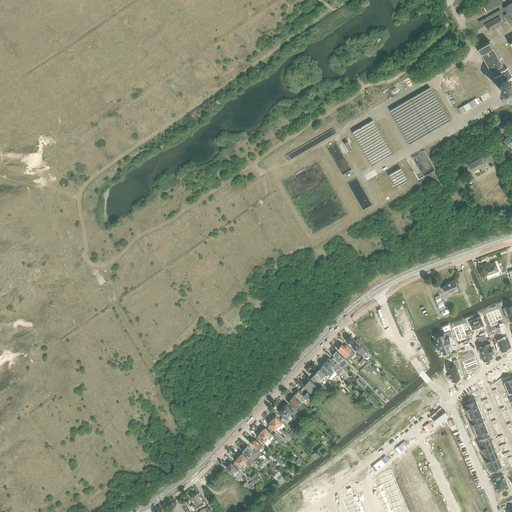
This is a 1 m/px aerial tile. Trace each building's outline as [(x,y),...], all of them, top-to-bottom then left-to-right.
[(482,0),(480,1),(486,11),(505,1),(504,0),(482,0)] [(511,2),(504,7),(507,13),(504,15),(503,14),(500,10),(479,21),(482,26),(486,25),(488,29),(494,26),(495,28),(498,27),(498,26),(504,23),(503,22),(505,20),(504,18),(510,14),(511,17),(511,2)] [(503,64),(496,52),(489,40),(478,47),(491,70),(503,64)] [(511,81),(509,80),(506,79),(511,76),(511,75),(507,67),(501,71),(502,73),(495,77),(498,83),(500,84),(499,85),(499,89),(501,93),(505,95),(509,95),(511,93),(511,81)] [(409,143),(449,120),(430,87),(390,110),(409,143)] [(470,109),(476,106),(473,101),(467,104),(470,109)] [(463,107),(458,109),(461,115),(466,112),(463,107)] [(372,165),(392,154),(372,120),(352,132),(372,165)] [(484,155),(475,160),(480,168),(485,165),(484,162),(487,161),(484,155)] [(474,171),(480,168),(475,160),(467,164),(470,170),(473,169),(474,171)] [(396,186),(407,180),(400,168),(389,174),(396,186)] [(487,278),(502,273),(498,262),(483,267),(487,278)] [(443,285),(443,286),(441,286),(443,291),(445,290),(446,292),(451,290),(452,294),(460,291),(459,287),(458,287),(455,279),(450,281),(450,282),(443,285)] [(439,295),(434,297),(436,300),(440,309),(442,311),(447,309),(446,306),(445,307),(445,306),(440,298),(439,295)] [(505,307),(503,308),(506,317),(509,316),(510,320),(511,319),(511,304),(505,307)] [(486,314),(491,327),(499,324),(497,321),(502,319),(499,309),(492,312),(486,314)] [(472,315),(465,318),(468,326),(471,325),(472,328),(484,324),(481,316),(473,319),(472,315)] [(463,321),(453,326),(458,340),(466,337),(465,334),(468,333),(463,321)] [(450,331),(434,336),(436,341),(435,342),(438,349),(441,348),(442,353),(450,350),(448,345),(451,344),(448,337),(452,336),(450,331)] [(348,338),(346,340),(361,355),(365,351),(366,352),(368,350),(369,350),(358,338),(355,340),(350,336),(349,336),(348,336),(347,337),(348,338)] [(503,338),(498,340),(498,341),(494,342),(497,351),(501,349),(502,350),(506,349),(506,348),(510,347),(507,338),(503,339),(503,338)] [(490,343),(479,347),(484,360),(492,357),(490,353),(493,352),(490,343)] [(339,347),(338,348),(346,356),(349,359),(356,352),(352,349),(346,344),(344,346),(342,344),(341,345),(340,344),(338,346),(339,347)] [(336,350),(333,354),(335,356),(334,357),(333,358),(340,365),(342,367),(347,361),(343,357),(336,350)] [(472,352),(463,356),(469,370),(477,366),(472,352)] [(327,361),(325,362),(335,371),(340,365),(333,358),(331,359),(329,358),(328,358),(327,359),(327,361)] [(455,365),(447,368),(449,374),(447,375),(449,379),(451,379),(452,381),(460,378),(457,370),(460,369),(457,359),(453,360),(455,365)] [(379,369),(382,366),(377,360),(373,363),(379,369)] [(320,369),(319,369),(327,376),(329,378),(335,371),(325,362),(321,367),(322,368),(320,369)] [(367,363),(361,370),(380,388),(382,386),(384,387),(388,382),(367,363)] [(313,375),(309,380),(317,387),(319,388),(323,384),(319,381),(321,378),(323,380),(327,376),(319,369),(316,373),(314,373),(313,374),(313,375)] [(509,376),(502,379),(503,382),(504,382),(506,387),(511,384),(511,378),(510,379),(509,377),(509,376)] [(359,377),(356,379),(364,387),(367,385),(359,377)] [(307,382),(304,385),(314,394),(316,392),(314,390),(317,387),(309,380),(308,380),(307,381),(307,382)] [(295,395),(294,396),(302,404),(305,401),(304,401),(307,398),(304,395),(298,390),(295,394),(295,395)] [(307,392),(304,395),(307,398),(309,400),(312,396),(307,392)] [(370,394),(366,399),(377,409),(381,405),(370,394)] [(291,401),(289,402),(293,406),(295,407),(297,410),(299,408),(301,410),(304,406),(302,404),(294,396),(293,395),(293,396),(289,400),(291,401)] [(468,403),(465,404),(467,410),(478,405),(475,397),(467,400),(468,403)] [(284,405),(282,407),(283,407),(282,407),(290,415),(293,412),(297,415),(299,413),(297,411),(298,411),(297,410),(295,407),(293,406),(291,407),(286,403),(285,405),(284,405)] [(478,405),(467,410),(469,415),(480,410),(478,406),(478,405)] [(280,410),(278,412),(283,416),(282,418),(287,422),(290,420),(288,418),(290,415),(282,407),(282,408),(282,407),(280,409),(280,410)] [(480,410),(469,415),(471,419),(471,420),(482,415),(480,410)] [(272,419),(271,419),(278,426),(279,425),(281,428),(284,424),(287,427),(289,425),(287,422),(282,418),(280,419),(276,415),(274,417),(273,416),(272,418),(272,419)] [(471,419),(470,420),(471,420),(472,424),(473,424),(473,425),(484,420),(482,415),(471,420),(471,419)] [(269,422),(267,424),(274,430),(275,430),(276,431),(277,431),(278,430),(276,428),(278,426),(271,419),(271,420),(270,419),(269,420),(269,422)] [(484,420),(473,425),(475,430),(486,425),(486,426),(487,425),(485,420),(484,420)] [(486,425),(475,430),(477,435),(480,434),(481,436),(489,433),(486,426),(486,425)] [(261,431),(268,438),(269,439),(271,437),(272,436),(273,435),(271,434),(272,433),(265,427),(263,429),(262,429),(261,430),(261,431)] [(442,428),(434,432),(436,435),(437,434),(439,439),(448,435),(449,435),(446,430),(443,431),(442,428)] [(290,433),(289,433),(293,437),(294,439),(299,434),(299,433),(294,429),(290,433)] [(330,430),(327,433),(332,438),(335,435),(330,430)] [(258,433),(257,435),(264,442),(265,444),(267,445),(271,440),(269,439),(268,438),(261,431),(260,431),(259,431),(258,432),(258,433)] [(273,435),(272,436),(275,438),(280,442),(282,440),(278,436),(277,435),(275,433),(273,435)] [(482,439),(479,440),(481,444),(491,440),(489,433),(481,436),(482,439)] [(448,435),(439,439),(441,444),(440,444),(442,448),(449,444),(448,441),(451,440),(448,435)] [(253,440),(250,442),(255,447),(256,448),(259,446),(261,448),(263,446),(256,439),(254,441),(253,440)] [(481,445),(480,445),(482,449),(493,445),(494,444),(492,440),(491,440),(481,444),(481,445)] [(244,448),(243,449),(243,450),(243,451),(244,452),(247,455),(248,455),(249,456),(252,459),(259,451),(256,448),(255,447),(253,450),(248,445),(245,448),(244,448)] [(493,445),(482,449),(483,451),(484,453),(495,449),(494,446),(493,445)] [(450,447),(443,450),(444,453),(445,453),(448,458),(457,453),(455,448),(451,450),(450,447)] [(495,449),(484,453),(485,455),(484,456),(485,457),(496,453),(496,451),(495,449)] [(239,453),(237,455),(245,463),(249,466),(254,461),(252,459),(249,456),(248,455),(247,455),(246,456),(242,453),(242,452),(241,454),(240,453),(239,453)] [(403,459),(400,460),(402,466),(414,460),(410,452),(402,456),(403,459)] [(457,453),(448,458),(450,462),(459,458),(457,453)] [(496,453),(485,457),(486,460),(487,460),(487,461),(498,457),(497,456),(496,453)] [(235,461),(234,462),(242,470),(243,470),(245,469),(242,466),(245,463),(237,455),(235,457),(235,458),(236,459),(234,460),(235,461)] [(498,457),(487,461),(488,464),(489,465),(499,461),(499,460),(498,457)] [(266,458),(259,465),(262,468),(269,460),(266,458)] [(459,458),(450,462),(452,467),(462,463),(460,458),(459,458)] [(413,461),(402,465),(405,470),(415,465),(413,461)] [(499,461),(489,465),(490,470),(494,469),(495,471),(502,469),(499,461)] [(227,467),(229,470),(231,472),(232,472),(235,475),(236,476),(242,470),(234,462),(232,464),(231,463),(230,463),(227,466),(227,467)] [(462,463),(452,467),(455,472),(464,468),(462,463)] [(415,465),(405,470),(407,475),(418,470),(415,465)] [(464,468),(455,472),(457,477),(466,473),(464,468)] [(407,475),(409,480),(420,475),(418,470),(407,475)] [(279,471),(273,476),(276,481),(283,476),(279,471)] [(223,480),(228,476),(224,473),(212,484),(216,488),(220,484),(222,486),(225,483),(223,480)] [(387,473),(379,476),(382,484),(393,480),(391,475),(388,476),(387,473)] [(466,473),(457,477),(459,482),(458,482),(459,485),(467,482),(465,479),(469,478),(467,473),(466,473)] [(420,475),(409,480),(412,485),(422,480),(420,475)] [(503,475),(493,479),(495,484),(496,486),(496,487),(498,491),(501,490),(502,491),(505,490),(505,489),(508,487),(503,475)] [(257,476),(251,483),(253,486),(260,478),(257,476)] [(283,476),(276,481),(280,485),(286,480),(283,476)] [(393,480),(382,484),(384,489),(395,485),(393,480)] [(422,480),(412,485),(414,490),(417,489),(419,491),(426,488),(422,480)] [(467,482),(459,485),(461,488),(462,488),(464,492),(473,487),(471,483),(468,484),(467,482)] [(384,489),(383,489),(385,495),(386,494),(397,490),(395,485),(384,489)] [(473,487),(464,492),(465,496),(475,491),(473,487)] [(397,490),(386,494),(388,499),(399,495),(397,490)] [(345,497),(341,498),(343,503),(353,499),(354,499),(351,491),(344,494),(345,497)] [(421,497),(418,498),(420,503),(430,498),(427,491),(420,494),(421,497)] [(475,491),(465,496),(467,500),(477,495),(475,491)] [(194,510),(205,504),(203,501),(202,501),(197,493),(191,496),(195,503),(191,505),(194,510)] [(252,495),(242,503),(247,508),(256,501),(252,495)] [(399,495),(388,499),(390,504),(401,500),(399,495)] [(477,495),(467,500),(469,504),(479,499),(477,495)] [(430,498),(420,503),(422,507),(432,502),(430,498)] [(479,499),(469,504),(471,508),(481,503),(479,499)] [(390,504),(389,504),(391,510),(392,510),(393,511),(394,511),(401,509),(400,507),(403,505),(401,500),(390,504)] [(355,503),(345,507),(346,511),(357,507),(358,507),(357,502),(354,503),(355,503)] [(432,502),(422,507),(424,511),(434,506),(432,502)] [(481,503),(471,508),(473,511),(472,511),(480,511),(481,511),(479,509),(483,508),(481,503)]
